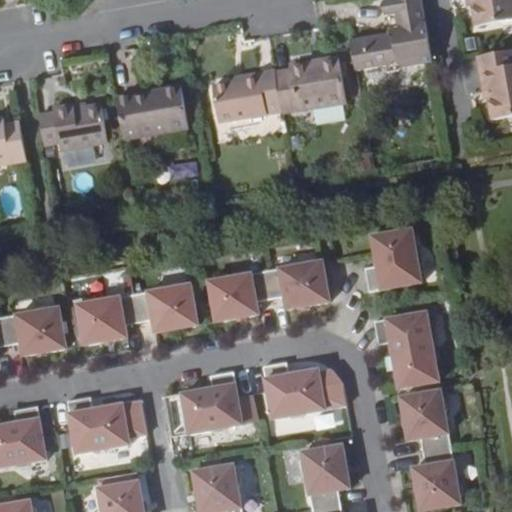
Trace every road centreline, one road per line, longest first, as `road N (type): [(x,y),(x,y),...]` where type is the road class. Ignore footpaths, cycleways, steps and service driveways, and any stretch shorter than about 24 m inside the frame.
road 1 (residential): [(150,367),(317,337),(349,351),(379,511)]
road 2 (residential): [(0,394),(150,367)]
road 3 (residential): [(176,511),(150,367)]
road 4 (residential): [(256,0),(133,22)]
